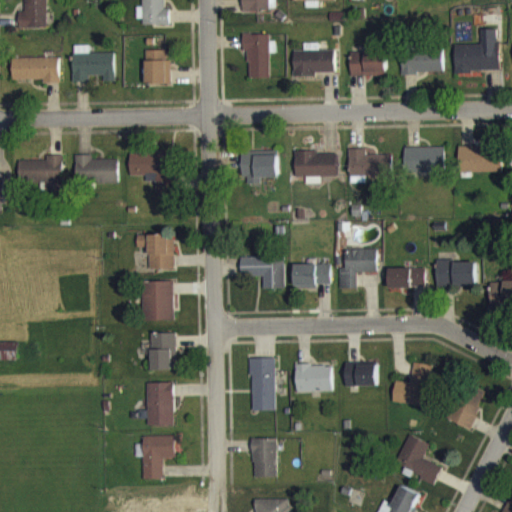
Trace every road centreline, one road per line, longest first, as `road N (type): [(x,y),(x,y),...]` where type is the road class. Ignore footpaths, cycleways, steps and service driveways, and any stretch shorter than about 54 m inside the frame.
road 1 (residential): [(0,126),(511,114)]
road 2 (residential): [(198,0),(211,466)]
road 3 (residential): [(208,332),(415,329),(460,340),(509,392)]
road 4 (residential): [(509,392),(464,511)]
